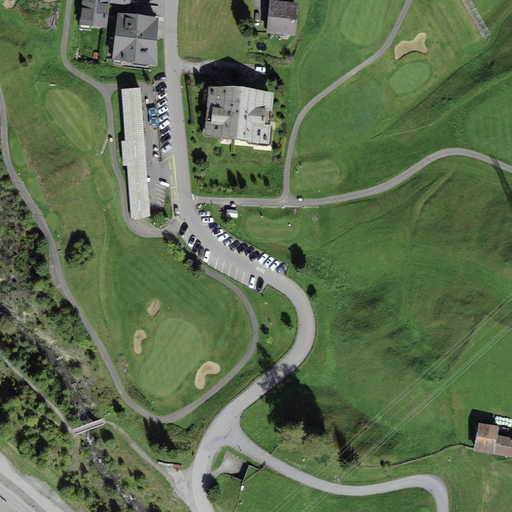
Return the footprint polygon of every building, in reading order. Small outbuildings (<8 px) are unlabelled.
[(106,27),(109,2),(130,5),(130,0),(81,0),(79,24),(106,27)] [(272,0),(269,0),(267,33),(296,35),(299,3),(272,0)] [(158,17),(118,13),(112,59),(158,66),(157,40),(158,17)] [(208,85),(203,136),(248,140),(247,143),(269,145),(274,91),(208,85)] [(140,87),(121,89),(125,142),(121,142),(123,166),(127,166),(131,219),(150,217),(140,87)] [(498,426),(478,423),(473,451),(494,454),(497,435),(498,426)] [(494,454),(511,457),(511,437),(497,435),(494,454)]
